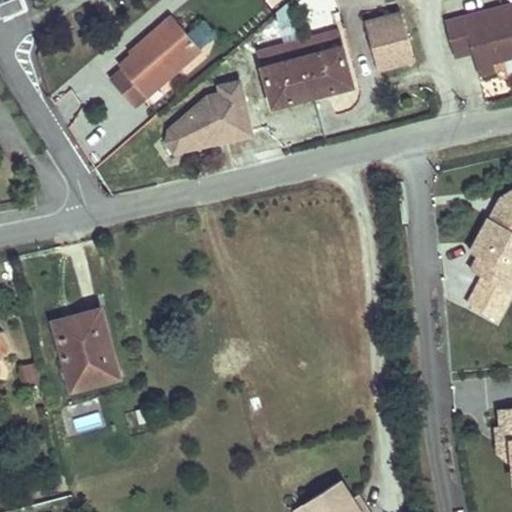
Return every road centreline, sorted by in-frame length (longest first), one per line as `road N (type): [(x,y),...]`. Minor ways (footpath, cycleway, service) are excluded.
road 1 (residential): [(416,138),(454,511)]
road 2 (residential): [(87,221),(416,138)]
road 3 (residential): [(87,221),(78,170),(0,8)]
road 4 (unknown): [(38,96),(164,0)]
